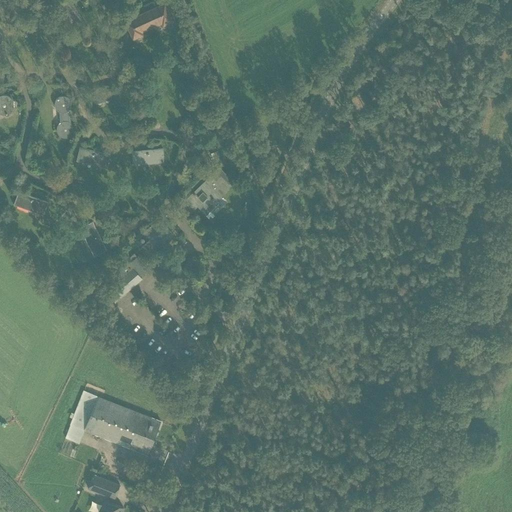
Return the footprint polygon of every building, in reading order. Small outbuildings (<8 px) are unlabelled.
[(151,28),(161,24),(162,27),(173,22),(165,3),(144,12),(151,28)] [(144,12),(124,21),(132,40),(143,36),(142,33),(151,28),(144,12)] [(122,82),(92,91),(96,104),(126,95),(122,82)] [(0,114),(1,115),(3,115),(5,115),(7,114),(9,113),(11,112),(12,110),(13,108),(13,106),(13,104),(13,102),(12,100),(11,99),(9,97),(8,96),(6,96),(4,95),(2,96),(0,96),(0,114)] [(70,116),(69,109),(70,109),(71,107),(71,105),(71,104),(71,102),(70,100),(69,99),(68,98),(66,97),(64,96),(63,96),(61,96),(59,97),(58,98),(56,99),(55,100),(55,102),(54,103),(54,105),(55,107),(55,108),(56,110),(58,111),(59,112),(59,117),(70,116)] [(59,117),(60,123),(58,124),(57,125),(57,127),(56,128),(56,130),(57,132),(57,133),(58,135),(60,136),(61,137),(63,137),(65,138),(66,137),(68,137),(69,136),(71,135),(72,134),(73,132),(73,130),(73,128),(73,127),(72,125),(71,124),(70,123),(70,116),(59,117)] [(210,134),(218,151),(226,147),(218,130),(210,134)] [(79,148),(76,161),(103,168),(106,168),(110,155),(79,148)] [(131,151),(132,165),(163,163),(162,149),(131,151)] [(217,203),(215,200),(232,183),(218,169),(183,203),(177,208),(183,214),(189,209),(191,211),(197,206),(205,214),(217,203)] [(13,205),(43,216),(47,203),(18,192),(13,205)] [(171,233),(159,220),(156,223),(155,222),(143,233),(149,239),(142,246),(147,251),(148,250),(154,256),(166,244),(163,240),(165,238),(166,239),(171,233)] [(80,228),(93,256),(106,250),(92,222),(80,228)] [(116,286),(107,294),(115,303),(142,279),(140,277),(149,268),(138,255),(130,262),(129,261),(109,278),(116,286)] [(104,306),(109,311),(114,307),(110,301),(104,306)] [(84,430),(147,455),(160,421),(83,391),(65,438),(78,443),(84,430)] [(114,499),(119,485),(93,474),(88,488),(114,499)] [(121,511),(123,508),(104,500),(99,511),(121,511)]
